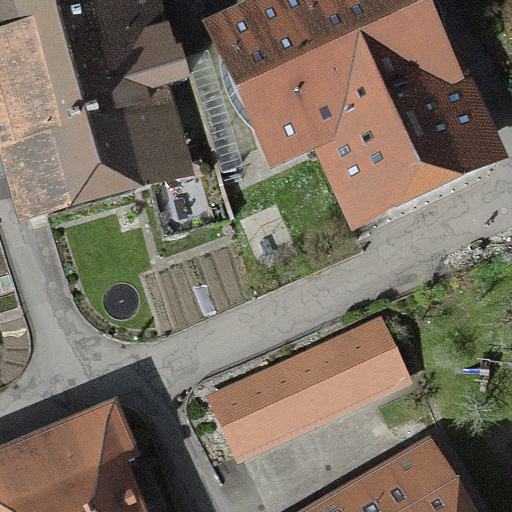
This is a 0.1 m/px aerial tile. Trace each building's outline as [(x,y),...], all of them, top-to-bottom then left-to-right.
[(0,0),(0,44),(42,195),(162,162),(134,62),(160,55),(169,87),(189,82),(182,57),(178,59),(161,0),(0,0)] [(496,149),(497,149),(461,70),(447,76),(412,0),(307,0),(223,39),(277,158),(316,140),(351,217),(496,149)] [(373,332),(216,404),(240,457),(397,385),(373,332)] [(0,462),(0,511),(135,511),(118,469),(137,460),(118,414),(0,462)] [(453,511),(418,451),(361,484),(375,508),(367,511),(453,511)]
